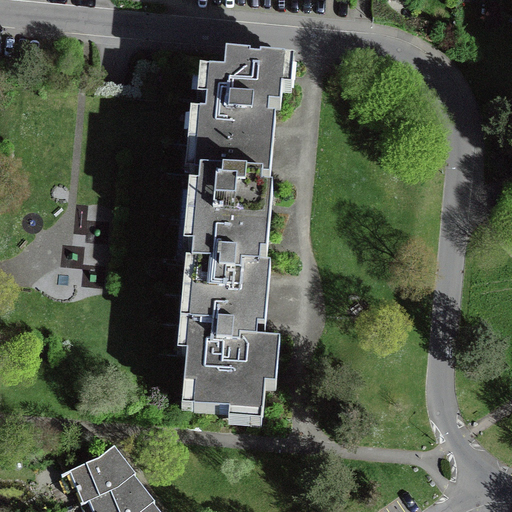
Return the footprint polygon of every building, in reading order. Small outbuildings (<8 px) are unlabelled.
[(206,116),(200,116),(197,147),(272,153),(273,140),(258,139),(260,123),(268,124),(269,111),(279,112),(284,64),(261,62),(260,65),(249,64),(249,61),(226,59),(225,76),(210,74),(206,116)] [(135,91),(134,100),(156,102),(159,67),(137,65),(135,91)] [(134,100),(135,91),(95,87),(95,96),(134,100)] [(199,191),(183,190),(181,220),(196,222),(269,229),(272,196),(261,195),(262,182),(254,181),(256,166),(271,167),(272,153),(197,147),(194,176),(200,177),(199,191)] [(108,286),(109,205),(79,205),(78,285),(108,286)] [(192,267),(195,267),(193,297),(267,304),(268,290),(253,289),(255,273),(260,274),(261,261),(266,261),(269,229),(196,222),(181,220),(178,250),(193,251),(192,267)] [(194,412),(229,416),(228,426),(261,429),(262,419),(265,390),(275,391),(279,347),(256,345),(257,332),(249,332),(251,316),(266,317),(267,304),(193,297),(184,388),(196,390),(194,412)] [(135,477),(114,450),(98,462),(61,478),(62,480),(73,475),(79,489),(76,490),(78,495),(80,493),(85,505),(91,502),(118,491),(127,483),(134,479),(135,477)] [(154,505),(134,479),(127,483),(118,491),(91,502),(95,511),(145,511),(146,511),(154,505)]
